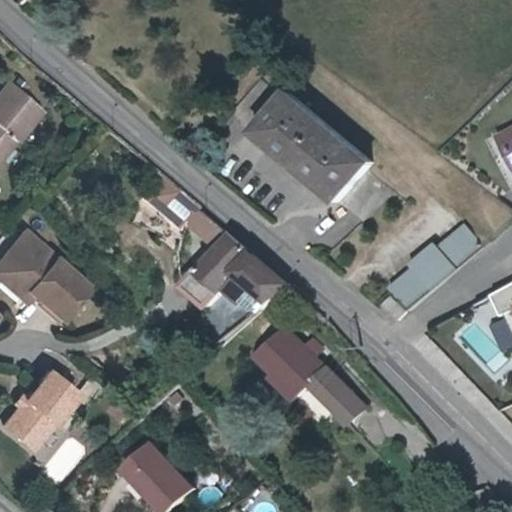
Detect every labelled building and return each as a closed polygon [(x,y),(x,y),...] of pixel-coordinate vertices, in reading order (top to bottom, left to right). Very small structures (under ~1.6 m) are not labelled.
[(13,81),(0,93),(0,158),(45,113),(13,81)] [(234,126),(261,96),(256,93),(229,122),(234,126)] [(278,111),(261,96),(234,126),(358,238),(387,210),(361,187),(367,180),(283,106),(278,111)] [(511,140),(497,148),(506,165),(500,168),(511,190),(511,140)] [(506,165),(497,148),(491,151),(500,168),(506,165)] [(197,208),(160,177),(149,190),(153,193),(144,205),(132,228),(169,245),(175,237),(184,245),(182,261),(183,273),(186,288),(217,314),(236,290),(267,314),(295,289),(235,240),(197,208)] [(411,310),(484,246),(465,223),(440,244),(436,244),(411,263),(414,269),(392,288),(398,295),(411,310)] [(23,229),(0,256),(13,267),(0,282),(0,283),(19,300),(26,291),(30,295),(59,320),(88,287),(23,229)] [(398,320),(411,310),(398,295),(385,306),(398,320)] [(510,368),(511,366),(511,326),(495,335),(510,368)] [(265,352),(282,372),(284,369),(310,345),(294,328),(265,352)] [(320,356),(314,349),(310,345),(284,369),(282,372),(303,396),(316,385),(344,416),(349,412),(357,422),(370,411),(333,369),(332,370),(320,356)] [(85,391),(54,367),(31,395),(28,392),(21,401),(25,404),(9,423),(39,448),(85,391)] [(321,425),(336,411),(317,389),(302,402),(321,425)] [(137,458),(109,482),(136,511),(165,511),(177,502),(137,458)]
